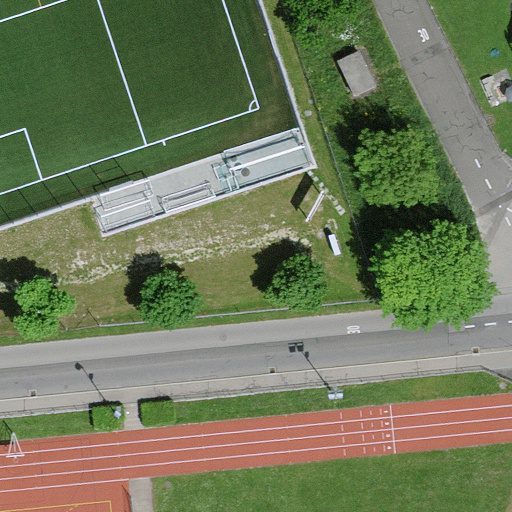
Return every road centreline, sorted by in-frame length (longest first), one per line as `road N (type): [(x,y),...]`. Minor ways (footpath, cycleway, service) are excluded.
road 1 (unclassified): [(0,377),(511,320)]
road 2 (unclassified): [(395,0),(511,279)]
